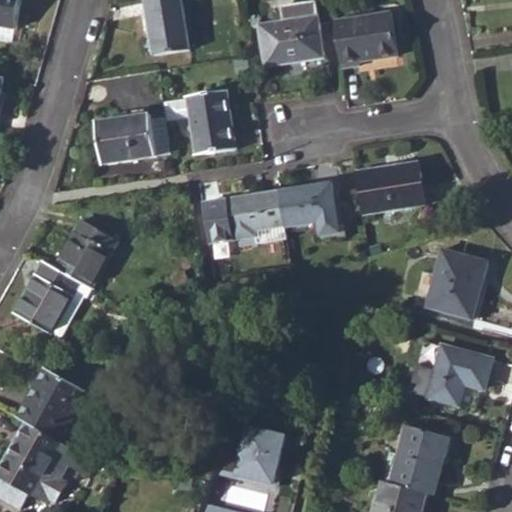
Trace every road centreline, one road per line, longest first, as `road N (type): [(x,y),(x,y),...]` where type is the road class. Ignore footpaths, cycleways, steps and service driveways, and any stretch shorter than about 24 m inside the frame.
road 1 (residential): [(84,0),(29,199),(0,254)]
road 2 (residential): [(296,135),(454,111)]
road 3 (residential): [(454,111),(485,182),(511,219)]
